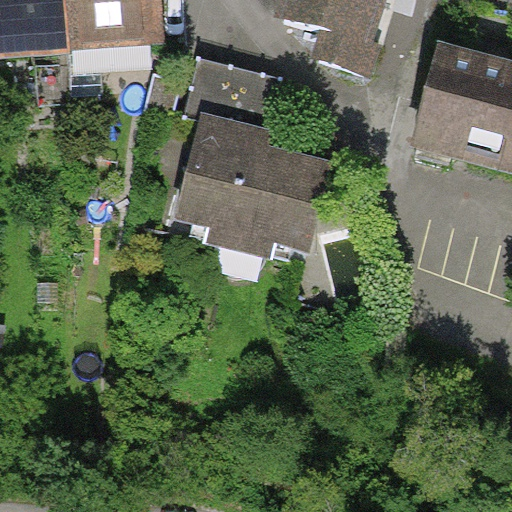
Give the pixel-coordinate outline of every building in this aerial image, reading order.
[(66,0),(0,0),(0,67),(71,62),(66,0)] [(163,0),(66,0),(71,62),(168,55),(163,0)] [(406,0),(293,0),(284,31),(386,64),(406,0)] [(286,86),(199,63),(182,130),(201,135),(174,237),(306,271),(331,177),(266,160),(286,86)] [(511,81),(434,67),(417,154),(511,172),(511,81)]
